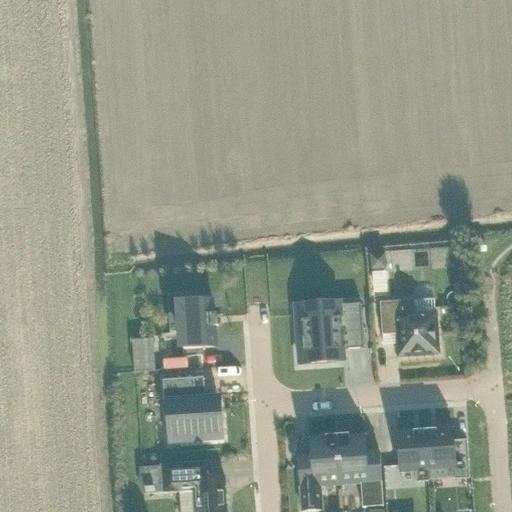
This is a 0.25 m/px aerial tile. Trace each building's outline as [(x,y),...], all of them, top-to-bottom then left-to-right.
[(370,256),(371,271),(386,270),(385,255),(370,256)] [(211,302),(180,304),(183,350),(215,348),(213,328),(215,328),(217,328),(216,316),(215,316),(212,316),(211,302)] [(396,360),(440,357),(437,315),(415,316),(414,302),(380,305),(382,336),(395,336),(396,360)] [(360,306),(337,307),(338,314),(296,317),(299,365),(335,363),(334,351),(341,351),(343,351),(363,349),(360,306)] [(151,374),(150,342),(135,343),(130,343),(131,375),(137,375),(151,374)] [(203,380),(163,383),(164,405),(173,404),(176,444),(221,441),(219,408),(219,399),(213,399),(204,400),(204,398),(203,380)] [(453,443),(452,431),(425,433),(428,481),(454,479),(454,481),(469,480),(466,442),(453,443)] [(428,481),(425,433),(396,435),(399,475),(414,473),(415,484),(428,483),(428,481)] [(127,452),(154,451),(153,435),(126,437),(127,452)] [(365,436),(337,438),(341,488),(360,486),(362,509),(383,508),(380,466),(379,452),(367,453),(365,436)] [(310,457),(297,457),(298,473),(300,511),(322,511),(321,489),(341,488),(337,438),(309,440),(310,457)] [(194,511),(226,511),(225,478),(199,479),(198,465),(161,467),(162,482),(150,483),(151,495),(193,493),(194,511)]
